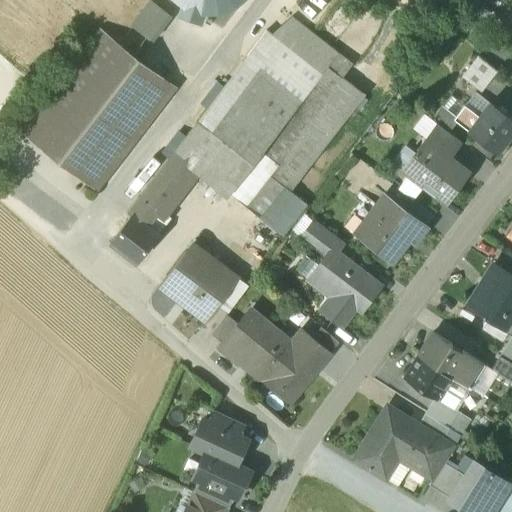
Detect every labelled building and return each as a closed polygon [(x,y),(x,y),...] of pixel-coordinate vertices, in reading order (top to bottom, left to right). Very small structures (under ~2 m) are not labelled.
[(152,41),(172,14),(153,0),(148,0),(130,24),(152,41)] [(239,5),(244,0),(176,0),(184,7),(197,12),(212,14),(226,11),(239,5)] [(266,30),(140,196),(157,209),(192,163),(230,193),(250,168),(338,55),(292,18),(275,38),(266,30)] [(175,88),(101,31),(23,132),(98,189),(175,88)] [(338,55),(250,168),(265,180),(269,175),(270,176),(278,165),(276,164),(296,137),(319,155),(364,95),(342,78),(352,65),(338,55)] [(497,72),(478,57),(462,79),(481,93),(497,72)] [(489,105),(474,93),(456,118),(454,121),(457,123),(497,154),(511,134),(511,120),(490,103),(489,105)] [(456,118),(442,108),(432,121),(437,124),(449,134),(457,123),(454,121),(456,118)] [(449,134),(437,124),(428,136),(452,154),(460,142),(449,134)] [(452,154),(428,136),(402,170),(409,175),(424,186),(446,203),(457,188),(453,186),(462,173),(466,176),(467,174),(448,159),(452,154)] [(250,168),(230,193),(245,206),(265,180),(250,168)] [(265,180),(245,206),(259,217),(283,187),(270,176),(269,175),(265,180)] [(424,186),(409,175),(398,189),(413,201),(424,186)] [(283,187),(259,217),(283,236),(307,205),(283,187)] [(427,227),(385,195),(354,235),(390,263),(408,240),(414,244),(427,227)] [(157,209),(140,196),(127,212),(131,215),(110,243),(137,263),(159,234),(146,224),(157,209)] [(170,218),(157,209),(146,224),(159,234),(170,218)] [(314,220),(303,235),(327,253),(331,248),(338,253),(345,243),(314,220)] [(337,296),(323,314),(341,327),(356,307),(362,312),(381,287),(338,253),(331,248),(327,253),(311,275),(337,296)] [(214,273),(185,251),(162,282),(189,302),(185,307),(204,321),(206,323),(219,305),(239,278),(221,265),(214,273)] [(511,276),(494,265),(468,306),(511,333),(511,276)] [(219,305),(206,323),(204,321),(201,326),(212,335),(227,315),(228,312),(219,305)] [(254,313),(242,327),(237,323),(221,343),(219,346),(240,363),(242,361),(266,380),(264,382),(265,384),(267,382),(290,400),(288,402),(289,403),(314,373),(310,370),(326,351),(329,354),(331,352),(312,337),(302,329),(291,343),(254,313)] [(227,315),(212,335),(221,343),(237,323),(227,315)] [(339,343),(321,327),(312,337),(331,352),(339,343)] [(485,365),(433,333),(418,356),(422,358),(454,378),(470,388),(485,365)] [(511,363),(500,356),(491,370),(510,381),(511,377),(511,363)] [(454,378),(422,358),(417,366),(415,364),(406,378),(437,396),(443,386),(447,389),(454,378)] [(426,413),(452,429),(462,414),(436,398),(426,413)] [(243,424),(215,410),(209,422),(238,435),(243,424)] [(445,440),(420,424),(415,431),(387,413),(372,438),(369,436),(355,460),(389,482),(390,481),(391,480),(389,478),(400,461),(399,460),(400,459),(412,466),(433,480),(444,462),(454,446),(445,440)] [(452,429),(426,413),(420,424),(445,440),(452,429)] [(209,422),(202,419),(190,445),(205,452),(205,451),(236,465),(248,440),(209,422)] [(236,465),(205,451),(205,452),(193,476),(200,479),(233,495),(239,497),(251,471),(236,465)] [(412,466),(400,459),(399,460),(400,461),(389,478),(391,480),(390,481),(399,487),(412,466)] [(452,499),(466,476),(444,462),(433,480),(429,485),(452,499)] [(452,499),(451,499),(471,511),(489,511),(491,510),(508,483),(475,462),(466,476),(452,499)] [(233,495),(200,479),(194,491),(227,507),(233,495)] [(224,511),(227,507),(194,491),(188,506),(199,511),(224,511)]
